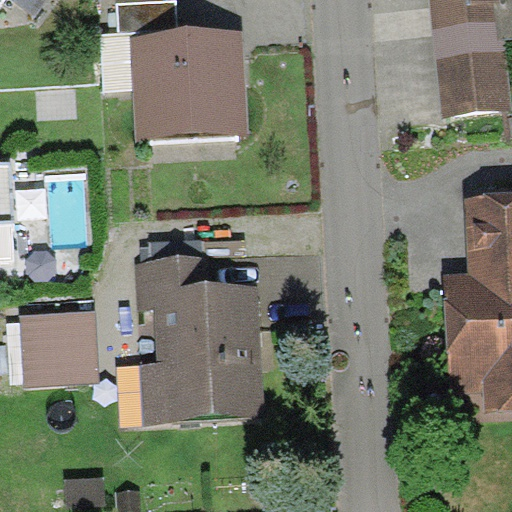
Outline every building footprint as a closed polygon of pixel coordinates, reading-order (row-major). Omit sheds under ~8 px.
[(0,0),(0,8),(5,0),(12,0),(35,18),(47,0),(0,0)] [(177,0),(117,0),(119,36),(179,34),(177,0)] [(511,43),(511,0),(432,0),(428,1),(441,115),(510,107),(503,44),(511,43)] [(244,36),(133,41),(138,143),(249,137),(244,36)] [(0,268),(18,268),(14,166),(0,166),(0,268)] [(511,199),(468,201),(471,278),(446,279),(451,397),(483,395),(484,417),(511,415),(511,199)] [(256,289),(213,292),(211,260),(139,265),(149,423),(264,416),(256,289)] [(96,316),(24,320),(27,389),(100,385),(96,316)]
